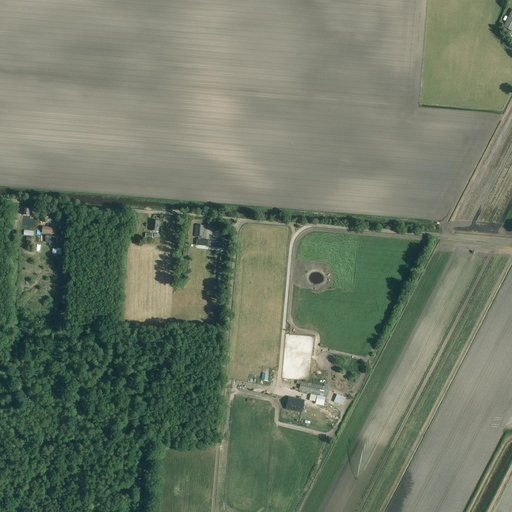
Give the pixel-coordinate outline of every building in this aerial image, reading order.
[(511,31),(511,9),(503,27),(511,31)] [(150,220),(143,220),(142,232),(137,232),(136,236),(143,237),(144,232),(148,233),(150,220)] [(196,225),(195,237),(198,237),(198,240),(197,239),(196,245),(209,246),(209,241),(201,240),(201,237),(203,237),(204,229),(202,229),(203,226),(196,225)] [(304,379),(317,381),(318,371),(305,370),(304,379)] [(323,396),(324,392),(325,387),(301,381),(300,384),(299,391),(323,396)] [(337,394),(334,402),(343,406),(346,398),(337,394)] [(317,396),(315,405),(324,406),(325,397),(317,396)] [(288,397),(285,410),(302,413),(305,400),(288,397)]
